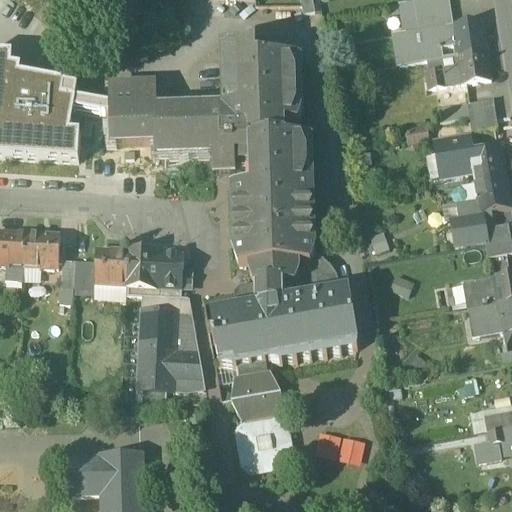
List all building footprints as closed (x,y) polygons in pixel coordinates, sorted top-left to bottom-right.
[(299,0),(302,9),(303,18),(315,15),(312,0),(299,0)] [(415,3),(419,31),(451,27),(446,0),(434,0),(428,1),(415,3)] [(406,38),(452,31),(451,27),(419,31),(415,3),(400,6),(406,38)] [(37,19),(17,6),(7,21),(17,27),(15,31),(25,38),(37,19)] [(453,31),(457,60),(487,55),(483,27),(460,30),(453,31)] [(427,65),(457,60),(453,31),(452,31),(406,38),(395,40),(400,70),(427,65)] [(255,289),(255,292),(256,313),(238,316),(212,320),(215,341),(211,342),(212,347),(216,346),(219,364),(220,369),(235,370),(263,365),(266,365),(266,364),(282,366),(282,362),(297,364),(297,360),(311,361),(312,357),(327,359),(328,355),(342,356),(342,352),(357,355),(358,350),(356,341),(348,297),(291,306),(291,289),(295,288),(295,287),(299,275),(299,267),(309,268),(310,264),(313,252),(310,251),(313,236),(309,235),(313,220),(309,219),(312,205),(308,205),(312,190),(307,189),(311,174),(307,173),(311,160),(306,159),(310,144),(304,142),(285,143),(285,141),(284,127),(297,126),(302,110),(297,108),(302,94),(297,93),(301,79),(297,78),(301,64),(295,62),(265,63),(265,57),(260,54),(256,54),(256,48),(220,49),(222,112),(157,115),(156,89),(114,90),(115,110),(115,121),(116,149),(155,148),(155,156),(212,154),(212,166),(233,165),(233,170),(248,170),(249,189),(236,189),(230,191),(236,206),(231,208),(237,220),(232,222),(238,235),(232,238),(238,251),(233,254),(238,269),(248,268),(249,276),(253,289),(255,289)] [(491,84),(487,55),(457,60),(461,89),(491,84)] [(115,121),(115,110),(107,110),(76,105),(78,94),(66,92),(66,88),(20,79),(21,73),(12,71),(12,59),(0,58),(0,162),(78,167),(80,138),(70,138),(72,129),(62,129),(65,113),(106,121),(115,121)] [(457,60),(427,65),(429,76),(442,74),(445,91),(461,89),(457,60)] [(442,74),(429,76),(426,77),(429,93),(445,91),(442,74)] [(469,108),(470,121),(495,117),(493,104),(469,107),(469,108)] [(470,121),(469,108),(438,113),(439,127),(470,121)] [(495,117),(470,121),(470,123),(472,135),(498,131),(495,118),(495,117)] [(425,131),(407,135),(409,147),(427,144),(425,131)] [(470,141),(434,148),(436,158),(440,181),(473,176),(474,176),(471,159),(472,159),(472,158),(473,158),(470,141)] [(475,184),(475,187),(506,182),(501,153),(473,158),(472,158),(472,159),(471,159),(474,176),(473,176),(475,184)] [(436,158),(426,159),(430,183),(440,181),(436,158)] [(430,183),(431,191),(475,184),(473,176),(440,181),(430,183)] [(506,182),(475,187),(479,207),(465,209),(464,206),(457,208),(460,224),(453,225),(456,249),(485,244),(485,248),(486,248),(484,232),(494,231),(491,215),(511,211),(506,182)] [(484,232),(486,248),(510,244),(508,228),(494,231),(484,232)] [(0,270),(6,271),(24,272),(25,237),(0,236),(0,270)] [(60,239),(25,237),(24,272),(41,272),(41,274),(54,274),(54,273),(58,273),(58,261),(60,239)] [(511,257),(511,254),(510,244),(486,248),(488,261),(511,257)] [(141,396),(166,397),(167,397),(167,396),(174,396),(179,396),(188,396),(198,395),(203,394),(187,302),(181,302),(181,293),(187,294),(188,276),(182,276),(183,256),(176,255),(174,253),(170,253),(168,255),(156,254),(129,253),(126,301),(142,302),(141,323),(145,329),(144,354),(139,358),(137,391),(141,396)] [(94,288),(126,290),(128,256),(96,254),(95,263),(94,288)] [(60,286),(73,287),(74,262),(58,261),(58,273),(57,286),(60,286)] [(95,263),(74,262),(73,287),(94,288),(95,263)] [(307,294),(308,297),(309,297),(337,293),(337,289),(334,281),(328,272),(321,266),(319,265),(318,267),(310,264),(309,268),(299,267),(299,275),(295,287),(303,288),(307,290),(308,293),(307,294)] [(23,286),(24,272),(6,271),(5,284),(23,286)] [(24,272),(23,286),(41,286),(41,274),(41,272),(24,272)] [(511,278),(493,282),(498,309),(511,306),(511,278)] [(473,313),(498,309),(493,282),(463,287),(468,314),(473,313)] [(72,308),(73,287),(60,286),(59,307),(72,308)] [(126,290),(94,288),(93,303),(125,305),(126,290)] [(235,299),(238,316),(256,313),(255,292),(241,293),(235,299)] [(511,334),(511,306),(498,309),(502,336),(511,334)] [(498,309),(473,313),(477,340),(502,336),(498,309)] [(472,341),(477,340),(473,313),(468,314),(472,341)] [(511,355),(500,358),(503,371),(511,369),(511,355)] [(267,377),(263,365),(235,370),(237,382),(233,383),(231,405),(242,427),(236,435),(237,437),(236,437),(243,473),(251,478),(286,472),(292,463),(285,427),(276,421),(276,420),(277,420),(281,397),(270,377),(267,377)] [(141,396),(141,409),(166,408),(166,397),(141,396)] [(187,416),(189,431),(198,430),(196,415),(187,416)] [(503,434),(511,432),(511,420),(501,422),(503,434)] [(485,425),(487,437),(503,434),(501,422),(493,424),(485,425)] [(511,432),(503,434),(505,446),(511,444),(511,432)] [(505,446),(503,434),(487,437),(489,448),(489,449),(497,447),(505,446)] [(511,444),(505,446),(497,447),(500,462),(511,460),(511,444)] [(475,450),(479,466),(500,462),(497,447),(489,449),(489,448),(475,450)] [(143,511),(143,498),(142,461),(101,462),(101,466),(71,467),(72,502),(102,501),(102,511),(143,511)]
